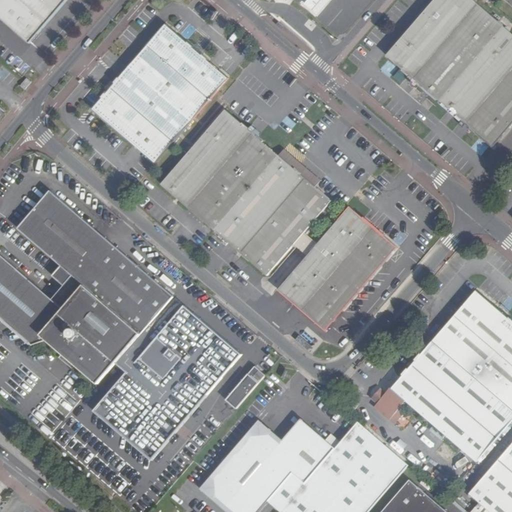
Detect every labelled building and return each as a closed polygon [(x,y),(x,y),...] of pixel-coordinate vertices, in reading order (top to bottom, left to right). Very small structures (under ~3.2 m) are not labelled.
[(0,0),(0,17),(30,44),(67,0),(0,0)] [(304,0),(301,4),(321,21),(338,0),(304,0)] [(479,5),(473,0),(435,0),(387,56),(414,79),(440,102),(467,125),(493,147),(511,125),(511,33),(505,27),(479,5)] [(93,109),(156,164),(230,79),(166,24),(93,109)] [(31,82),(27,79),(21,86),(25,90),(31,82)] [(189,208),(253,133),(225,109),(161,183),(189,208)] [(253,133),(189,208),(216,232),(282,158),(253,133)] [(282,158),(216,232),(266,273),(330,201),(282,158)] [(491,189),(487,193),(496,200),(500,196),(491,189)] [(49,340),(103,386),(120,366),(142,340),(151,348),(128,373),(96,410),(152,460),(242,355),(51,191),(18,229),(61,266),(52,277),(64,287),(53,300),(0,254),(0,317),(32,346),(49,340)] [(397,247),(350,207),(279,290),(326,331),(397,247)] [(391,239),(400,245),(407,236),(398,229),(391,239)] [(317,243),(304,233),(294,245),(307,255),(317,243)] [(511,421),(511,320),(477,290),(392,389),(406,401),(477,462),(511,421)] [(305,329),(296,338),(308,348),(316,339),(305,329)] [(120,366),(128,373),(151,348),(142,340),(120,366)] [(266,376),(255,367),(227,400),(237,410),(266,376)] [(406,401),(392,389),(391,388),(386,394),(381,389),(372,398),(378,403),(375,407),(390,420),(402,407),(406,401)] [(406,410),(402,407),(390,420),(395,424),(406,410)] [(333,449),(302,420),(279,442),(269,435),(249,436),(213,478),(215,499),(232,511),(256,511),(266,502),(291,473),(303,483),(333,449)] [(266,502),(276,511),(368,511),(409,465),(358,421),(333,449),(303,483),(291,473),(266,502)] [(511,511),(511,445),(470,494),(481,503),(490,511),(511,511)] [(447,511),(410,480),(382,511),(447,511)] [(490,511),(481,503),(472,511),(490,511)]
